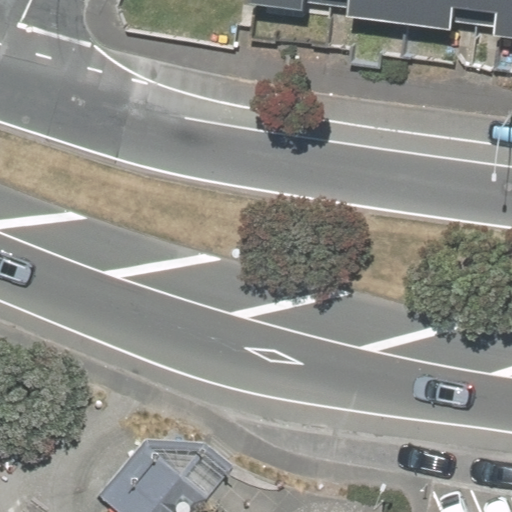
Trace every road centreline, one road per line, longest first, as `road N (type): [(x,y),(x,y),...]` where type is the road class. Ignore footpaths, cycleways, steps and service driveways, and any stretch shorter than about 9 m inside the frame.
road 1 (primary): [(511,393),(298,362),(116,309),(0,261)]
road 2 (primary): [(0,81),(148,127),(275,154),(511,187)]
